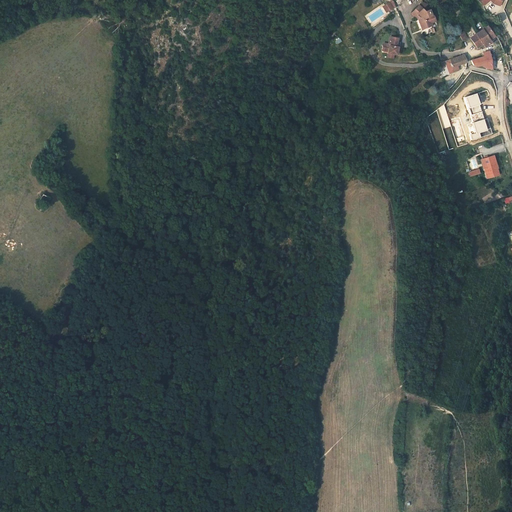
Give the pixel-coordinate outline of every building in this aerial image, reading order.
[(394,9),(390,2),(385,6),(389,12),(394,9)] [(412,13),(418,19),(422,25),(432,21),(430,16),(432,15),(430,9),(424,11),(418,5),(412,13)] [(488,27),(477,32),(470,37),(477,47),(485,43),(487,46),(493,42),(492,40),(496,36),(488,27)] [(399,38),(390,37),(389,45),(384,45),(383,51),(389,52),(389,57),(394,58),(395,54),(398,55),(400,45),(398,45),(399,38)] [(494,68),(490,52),(485,53),(485,56),(472,60),(474,65),(477,64),(494,68)] [(464,54),(445,62),(450,73),(459,69),(457,65),(466,62),(464,54)] [(484,119),(480,105),(482,104),(479,92),(465,96),(471,116),(472,115),(474,122),(484,119)] [(472,141),(492,133),(487,118),(472,123),(476,133),(470,135),(472,141)] [(493,155),(485,158),(487,168),(484,169),(487,178),(499,175),(496,166),(497,166),(493,155)]
